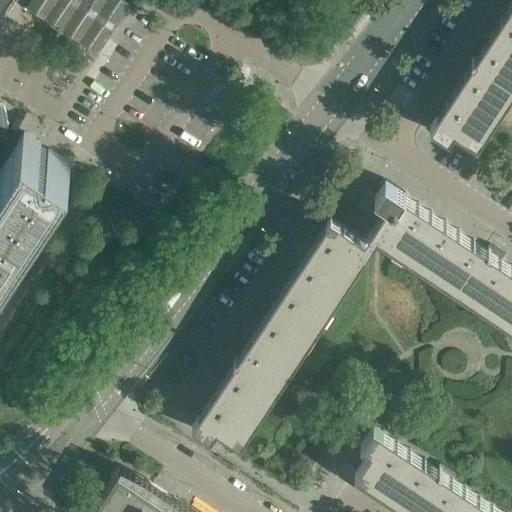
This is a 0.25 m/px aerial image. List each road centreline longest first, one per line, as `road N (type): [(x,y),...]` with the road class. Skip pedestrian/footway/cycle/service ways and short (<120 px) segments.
road 1 (residential): [(511,221),(329,102)]
road 2 (tertiary): [(204,261),(329,102)]
road 3 (tertiary): [(101,408),(172,322),(204,261)]
road 4 (tertiary): [(204,261),(82,393)]
road 5 (residential): [(248,511),(101,408)]
road 6 (tertiary): [(329,102),(408,0)]
